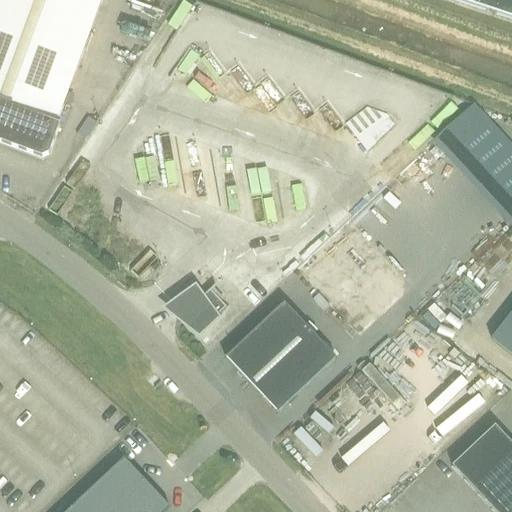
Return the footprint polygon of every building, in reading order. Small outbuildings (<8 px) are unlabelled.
[(0,0),(0,144),(42,160),(50,156),(60,127),(57,125),(102,0),(0,0)] [(511,0),(452,0),(511,19),(511,0)] [(398,128),(379,102),(351,122),(370,148),(398,128)] [(494,140),(468,111),(438,138),(465,167),(494,140)] [(426,145),(439,135),(432,126),(419,136),(426,145)] [(511,217),(511,200),(503,208),(511,217)] [(210,293),(188,313),(204,330),(225,309),(210,293)] [(284,305),(225,360),(277,415),(336,360),(284,305)] [(511,315),(492,342),(511,357),(511,315)] [(379,351),(397,335),(390,327),(372,343),(379,351)] [(511,511),(511,445),(495,428),(452,468),(493,511),(511,511)] [(167,511),(170,509),(124,460),(68,511),(167,511)]
